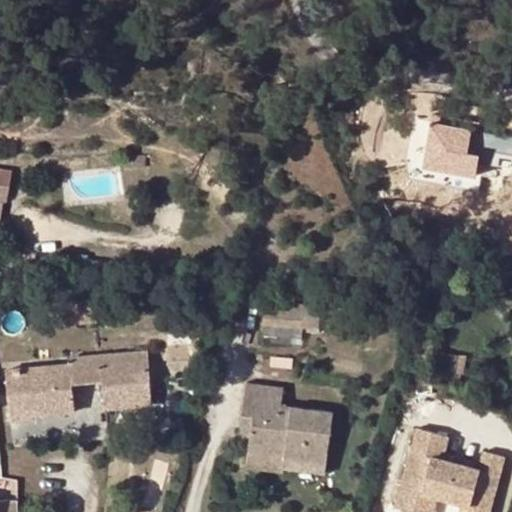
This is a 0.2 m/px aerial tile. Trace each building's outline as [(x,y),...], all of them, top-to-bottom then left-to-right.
[(478,127),(431,119),(421,172),(404,169),(402,184),(477,197),(480,180),(475,179),(477,166),(490,168),(492,155),(511,158),(511,140),(477,135),(478,127)] [(511,158),(492,155),(490,168),(510,171),(511,160),(511,158)] [(0,199),(7,200),(12,171),(0,169),(0,199)] [(94,299),(52,302),(53,325),(96,321),(94,299)] [(319,306),(263,304),(263,323),(318,327),(319,306)] [(69,363),(6,369),(10,411),(39,409),(39,415),(73,412),(71,383),(101,380),(104,409),(152,404),(146,350),(69,358),(69,363)] [(244,383),(240,415),(251,417),(250,433),(248,451),(282,456),(282,462),(325,467),(332,413),(280,405),(282,389),(244,383)] [(10,411),(11,420),(39,417),(39,415),(39,409),(10,411)] [(251,417),(240,415),(239,431),(250,433),(251,417)] [(417,435),(398,511),(438,511),(441,503),(464,508),(462,511),(492,511),(505,461),(484,456),(479,474),(442,465),(448,442),(417,435)] [(323,474),(325,467),(282,462),(281,469),(323,474)] [(0,511),(15,511),(15,499),(0,499),(0,511)]
